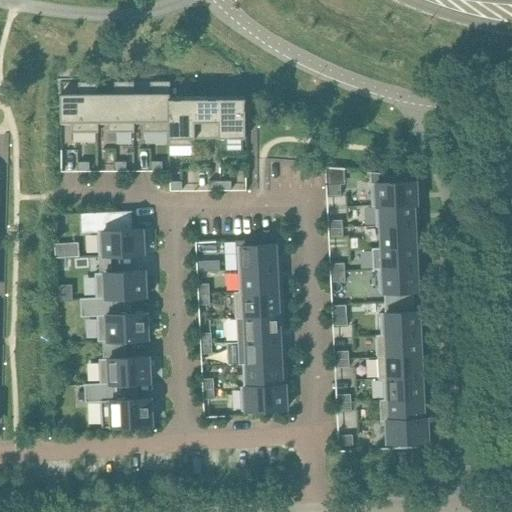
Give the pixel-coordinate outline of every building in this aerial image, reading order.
[(134,122),(144,122),(144,132),(169,132),(170,132),(169,99),(170,99),(170,81),(151,81),(151,93),(134,94),(133,94),(134,122)] [(98,132),(98,122),(97,94),(98,94),(98,82),(79,82),(79,94),(61,94),(61,123),(72,122),(72,133),(98,132)] [(97,94),(98,122),(108,122),(108,132),(134,132),(134,122),(133,94),(134,94),(134,82),(115,82),(115,94),(98,94),(97,94)] [(170,132),(169,132),(169,146),(196,145),(196,138),(195,138),(195,98),(170,99),(169,99),(170,132)] [(195,98),(195,138),(196,138),(220,137),(220,98),(195,98)] [(220,137),(246,137),(246,98),(220,98),(220,137)] [(162,161),(151,162),(151,170),(162,170),(162,161)] [(78,162),(79,171),(89,171),(89,162),(78,162)] [(126,162),(115,162),(115,170),(126,170),(126,162)] [(387,176),(387,182),(371,183),(372,207),(375,206),(414,204),(414,203),(417,203),(417,194),(418,194),(418,192),(417,192),(416,181),(407,181),(407,176),(387,176)] [(182,190),(182,181),(171,181),(171,190),(182,190)] [(210,190),(221,190),(221,181),(210,181),(210,190)] [(231,181),(221,181),(221,190),(231,190),(231,181)] [(327,187),(327,196),(341,195),(341,187),(327,187)] [(381,226),(415,224),(415,215),(419,214),(419,203),(417,203),(414,203),(414,204),(375,206),(376,227),(381,227),(381,226)] [(144,230),(143,230),(143,229),(110,230),(109,212),(97,213),(99,256),(110,255),(111,255),(117,255),(144,254),(144,243),(145,243),(144,230)] [(343,228),(342,220),(329,220),(329,228),(343,228)] [(381,227),(382,247),(421,245),(420,233),(415,233),(415,224),(381,226),(381,227)] [(329,228),(329,236),(343,236),(343,228),(329,228)] [(55,243),(54,243),(54,257),(56,257),(66,257),(66,243),(55,243)] [(237,246),(238,270),(277,268),(276,244),(237,246)] [(421,245),(382,247),(383,268),(383,269),(417,267),(417,258),(421,258),(421,245)] [(95,273),(96,297),(96,299),(113,298),(146,296),(146,285),(147,285),(146,272),(145,272),(145,270),(112,272),(111,255),(110,255),(99,256),(100,273),(95,273)] [(208,271),(208,261),(197,261),(198,272),(208,271)] [(345,271),(344,263),(331,264),(331,272),(345,271)] [(417,267),(383,269),(383,268),(378,268),(379,293),(384,293),(385,303),(414,301),(413,291),(418,291),(417,267)] [(278,291),(277,268),(238,270),(239,292),(278,291)] [(345,271),(331,272),(331,280),(345,279),(345,271)] [(209,284),(198,284),(199,295),(209,294),(209,284)] [(237,319),(245,318),(245,317),(279,316),(279,317),(284,316),(283,300),(278,300),(278,291),(239,292),(234,292),(236,319),(237,319)] [(209,294),(199,295),(199,305),(210,304),(209,294)] [(114,314),(113,298),(96,299),(96,297),(80,298),(81,317),(97,316),(98,342),(103,342),(115,341),(148,339),(148,327),(149,327),(148,315),(147,315),(147,312),(114,314)] [(414,301),(385,303),(385,313),(380,313),(381,334),(381,335),(420,333),(419,311),(414,311),(414,301)] [(237,319),(238,342),(280,340),(279,317),(279,316),(245,317),(245,318),(237,319)] [(347,325),(347,317),(333,317),(334,325),(347,325)] [(201,333),(201,344),(212,343),(211,333),(201,333)] [(378,357),(421,355),(421,356),(426,356),(426,355),(425,343),(421,343),(420,333),(381,335),(381,334),(377,335),(378,357)] [(281,362),(280,340),(238,342),(239,365),(243,364),(281,362)] [(115,341),(103,342),(104,358),(99,359),(100,383),(100,385),(117,384),(150,382),(150,371),(151,371),(150,358),(149,358),(149,356),(116,358),(115,341)] [(212,354),(212,343),(201,344),(202,354),(212,354)] [(335,351),(335,359),(349,359),(348,351),(335,351)] [(422,377),(421,356),(421,355),(378,357),(379,380),(383,380),(383,379),(422,377)] [(336,367),(349,367),(349,359),(335,359),(336,367)] [(243,364),(244,386),(244,387),(282,385),(282,384),(281,362),(243,364)] [(423,386),(422,377),(383,379),(383,380),(384,399),(384,400),(423,398),(423,399),(428,399),(427,386),(423,386)] [(213,378),(203,379),(203,389),(214,389),(213,378)] [(102,427),(152,425),(152,413),(153,413),(152,400),(151,400),(151,398),(118,399),(117,384),(100,385),(100,383),(84,384),(85,403),(101,402),(102,427)] [(282,385),(244,387),(244,386),(240,386),(242,411),(287,409),(286,397),(288,397),(288,394),(286,394),(286,384),(282,384),(282,385)] [(214,399),(214,389),(203,389),(204,400),(214,399)] [(351,394),(337,395),(337,403),(351,402),(351,394)] [(387,421),(424,419),(424,418),(423,399),(423,398),(384,400),(384,399),(380,399),(381,422),(387,421)] [(338,411),(351,410),(351,402),(337,403),(338,411)] [(427,417),(424,418),(424,419),(387,421),(388,443),(400,442),(400,448),(420,447),(419,441),(428,441),(428,430),(429,430),(429,428),(428,428),(427,417)] [(353,435),(339,435),(339,443),(353,443),(353,435)]
